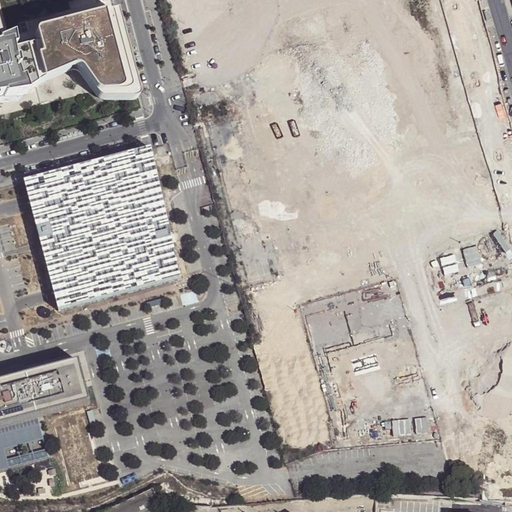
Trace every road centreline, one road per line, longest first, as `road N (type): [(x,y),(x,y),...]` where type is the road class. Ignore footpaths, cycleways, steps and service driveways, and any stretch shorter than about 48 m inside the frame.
road 1 (residential): [(134,0),(166,123),(0,167)]
road 2 (tertiary): [(457,0),(511,188)]
road 3 (unknown): [(268,478),(461,461)]
